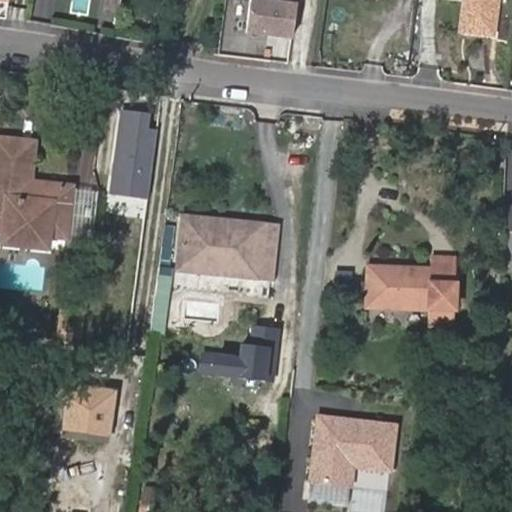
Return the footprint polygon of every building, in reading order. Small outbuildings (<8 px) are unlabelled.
[(291,39),(296,5),(279,3),(260,0),(250,0),(246,32),(291,39)] [(472,0),(469,32),(494,35),(497,0),(472,0)] [(232,12),(227,21),(237,26),(242,18),(232,12)] [(148,202),(159,119),(123,114),(112,197),(148,202)] [(0,226),(1,227),(0,234),(0,235),(5,241),(16,242),(23,238),(46,240),(47,232),(67,234),(71,191),(44,188),(44,196),(29,195),(29,186),(33,156),(23,154),(25,145),(0,143),(0,226)] [(34,146),(25,145),(23,154),(33,156),(34,146)] [(44,188),(29,186),(29,195),(44,196),(44,188)] [(181,215),(175,272),(273,281),(278,224),(181,215)] [(47,232),(46,240),(66,242),(67,234),(47,232)] [(0,235),(0,250),(45,254),(46,240),(23,238),(16,242),(5,241),(0,235)] [(369,268),(368,310),(427,312),(427,327),(453,328),(454,257),(433,257),(433,270),(369,268)] [(81,348),(85,308),(62,306),(58,346),(81,348)] [(118,388),(68,382),(62,431),(112,437),(118,388)] [(383,470),(388,425),(311,417),(303,481),(343,486),(346,466),(383,470)]
